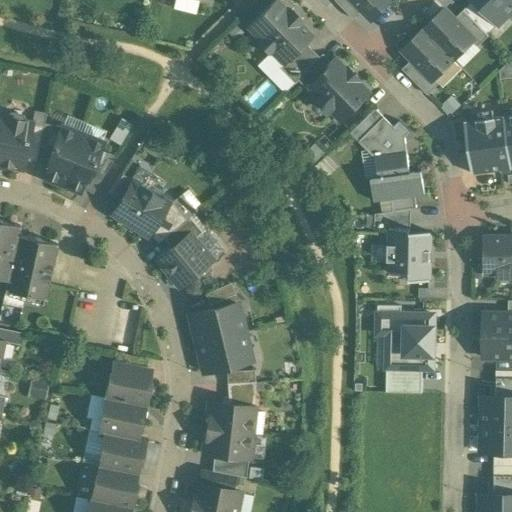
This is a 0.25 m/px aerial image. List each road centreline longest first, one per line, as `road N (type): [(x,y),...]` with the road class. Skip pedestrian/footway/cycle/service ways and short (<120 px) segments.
road 1 (residential): [(0,188),(50,199),(84,218),(132,266),(157,306),(179,390),(160,511)]
road 2 (residential): [(455,511),(458,217)]
road 3 (residential): [(458,217),(440,125),(370,52)]
